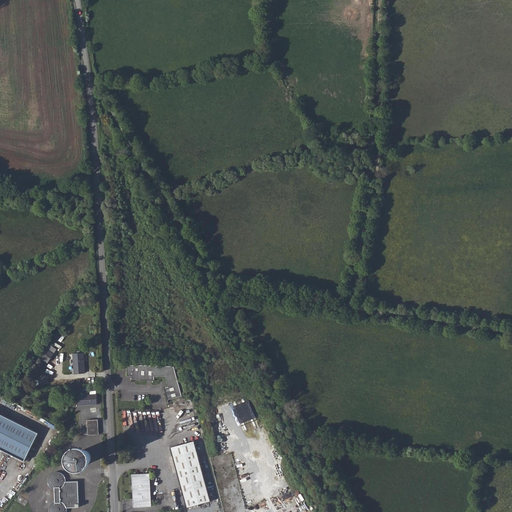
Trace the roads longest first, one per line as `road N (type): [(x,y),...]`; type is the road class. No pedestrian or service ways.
road 1 (unclassified): [(116,511),(92,108),(77,0)]
road 2 (track): [(347,511),(101,97),(90,93)]
road 3 (track): [(511,334),(365,312),(351,295),(377,159),(378,0)]
